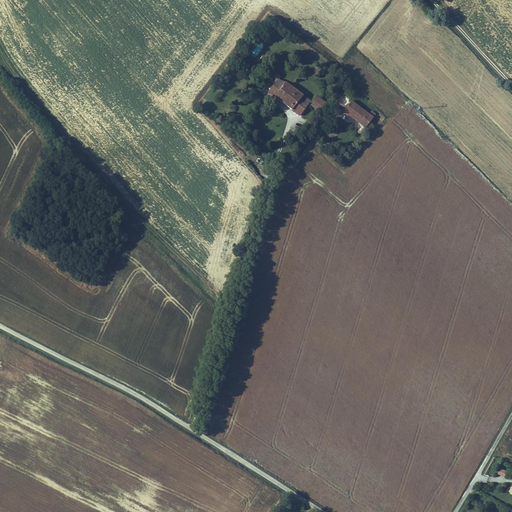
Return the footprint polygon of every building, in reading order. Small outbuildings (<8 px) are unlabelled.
[(271,43),(262,36),(249,52),(259,59),(271,43)] [(274,84),(268,92),(301,117),(310,105),(320,112),(327,102),(318,96),(313,102),(287,82),(280,80),(282,76),(276,72),(269,81),(274,84)] [(369,114),(352,102),(345,112),(361,124),(369,114)] [(369,114),(361,124),(366,127),(376,114),(372,111),(370,114),(369,114)] [(508,472),(501,469),(498,475),(505,478),(508,472)]
